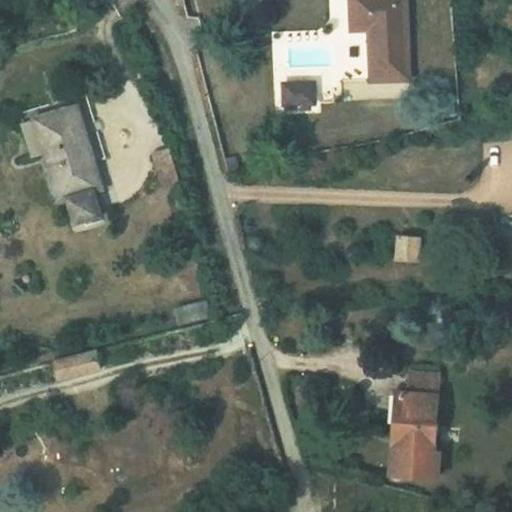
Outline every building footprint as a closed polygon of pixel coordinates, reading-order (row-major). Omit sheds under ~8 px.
[(418,84),(415,0),(404,0),(361,1),(362,36),(378,35),(380,85),(418,84)] [(324,87),(297,88),(297,105),(325,105),(324,87)] [(70,226),(96,218),(88,192),(98,188),(73,104),(32,116),(57,199),(62,198),(70,226)] [(415,263),(418,236),(400,234),(395,260),(415,263)] [(102,365),(100,351),(58,362),(56,363),(60,377),(102,365)] [(439,380),(410,375),(406,395),(397,394),(390,449),(428,454),(439,380)] [(428,454),(390,449),(385,487),(422,499),(428,454)]
